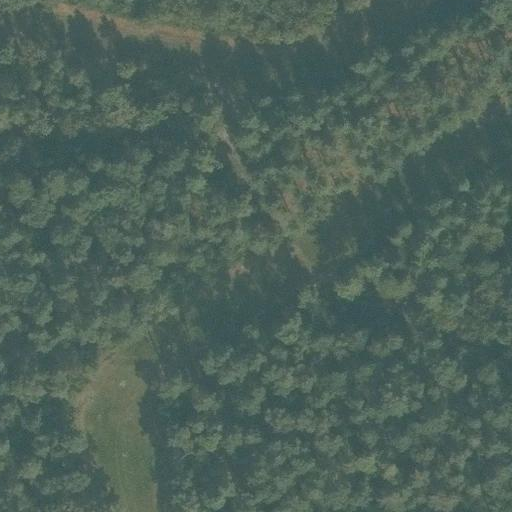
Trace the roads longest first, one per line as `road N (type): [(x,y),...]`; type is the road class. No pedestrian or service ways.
road 1 (track): [(511,353),(317,282),(285,249),(221,142),(185,123),(0,126)]
road 2 (track): [(0,10),(189,66),(253,67),(303,60),(437,0)]
